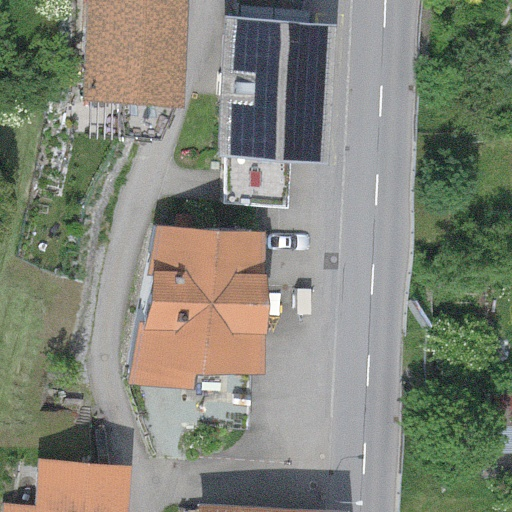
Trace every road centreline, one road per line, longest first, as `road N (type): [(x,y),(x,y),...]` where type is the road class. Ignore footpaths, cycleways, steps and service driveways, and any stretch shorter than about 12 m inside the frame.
road 1 (residential): [(201,0),(169,128),(114,275),(105,380),(138,478),(137,511)]
road 2 (primary): [(361,511),(384,0)]
